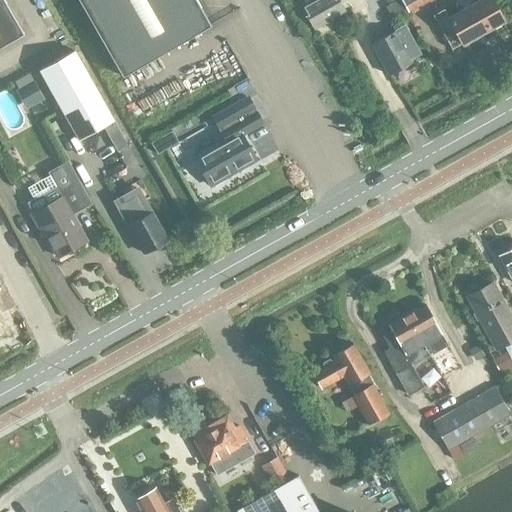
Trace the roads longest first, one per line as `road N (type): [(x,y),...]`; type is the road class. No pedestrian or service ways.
road 1 (tertiary): [(0,395),(389,177)]
road 2 (residential): [(511,199),(430,243),(389,177)]
road 3 (tertiary): [(389,177),(511,109)]
